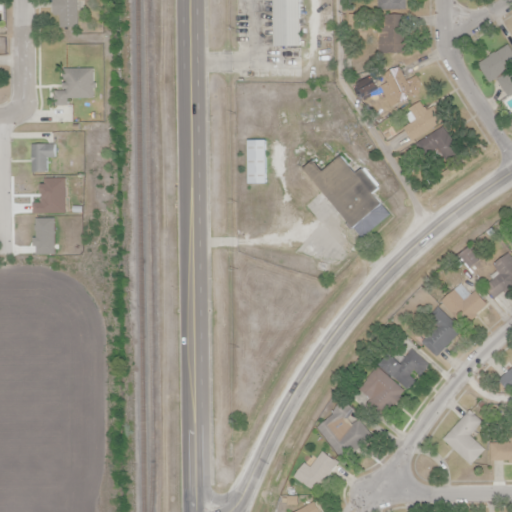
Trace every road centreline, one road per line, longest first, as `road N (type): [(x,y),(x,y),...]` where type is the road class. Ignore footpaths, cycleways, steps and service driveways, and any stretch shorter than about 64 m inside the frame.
road 1 (secondary): [(198,511),(192,0)]
road 2 (tertiary): [(253,485),(325,352),(412,251),(511,177)]
road 3 (residential): [(511,325),(443,399),(398,485)]
road 4 (residential): [(511,151),(450,58),(445,0)]
road 5 (residential): [(12,116),(25,102),(26,0)]
